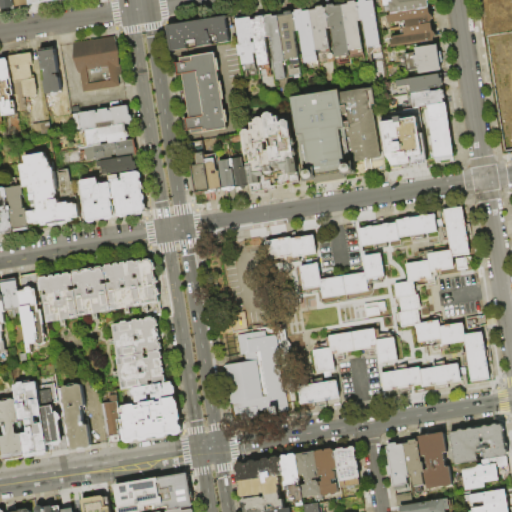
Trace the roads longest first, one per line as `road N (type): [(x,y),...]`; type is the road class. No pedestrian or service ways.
road 1 (residential): [(511,350),(456,0)]
road 2 (secondary): [(511,400),(217,448)]
road 3 (residential): [(234,219),(511,174)]
road 4 (secondary): [(165,230),(200,451)]
road 5 (secondary): [(130,11),(165,230)]
road 6 (secondary): [(214,427),(182,227)]
road 7 (residential): [(0,257),(165,230)]
road 8 (secondary): [(168,142),(147,9)]
road 9 (secondary): [(132,461),(0,482)]
road 10 (residential): [(130,11),(0,32)]
